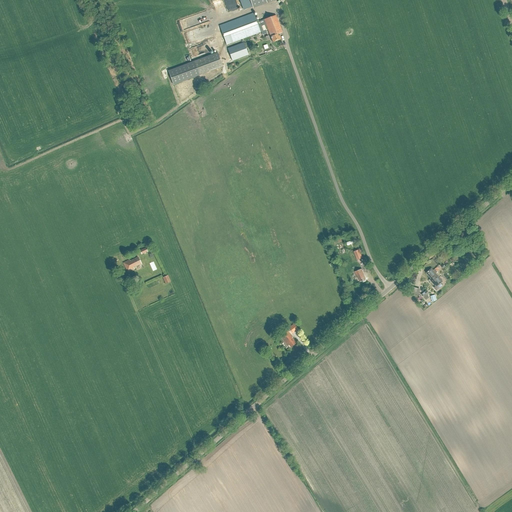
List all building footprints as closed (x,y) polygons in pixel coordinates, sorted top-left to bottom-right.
[(231,12),(227,0),(217,0),(222,18),(229,17),(228,13),(231,12)] [(249,0),(252,8),(253,9),(276,1),(275,0),(249,0)] [(181,19),(184,29),(214,20),(211,10),(181,19)] [(254,13),(219,26),(226,45),(261,32),(260,31),(267,29),(272,42),(280,39),(278,33),(282,32),(275,15),(257,22),(254,13)] [(248,55),(243,43),(227,49),(232,61),(248,55)] [(173,86),(199,76),(223,67),(217,53),(168,72),(173,86)] [(363,258),(361,252),(360,250),(354,252),(358,261),(363,258)] [(123,263),(127,272),(134,269),(133,267),(141,264),(138,257),(131,260),(130,259),(123,263)] [(360,282),(367,279),(362,269),(354,272),(356,278),(357,277),(360,282)] [(431,269),(426,272),(426,273),(430,278),(429,279),(428,280),(430,282),(431,281),(435,286),(434,288),(436,291),(443,285),(441,283),(442,282),(435,273),(437,272),(434,269),(433,270),(431,269)] [(429,294),(428,294),(429,294),(426,290),(421,295),(423,298),(427,301),(429,298),(427,296),(429,294)] [(292,332),(297,329),(294,324),(288,328),(292,332)] [(291,348),(296,343),(292,338),(293,337),(287,331),(280,337),(287,346),(288,345),(291,348)]
